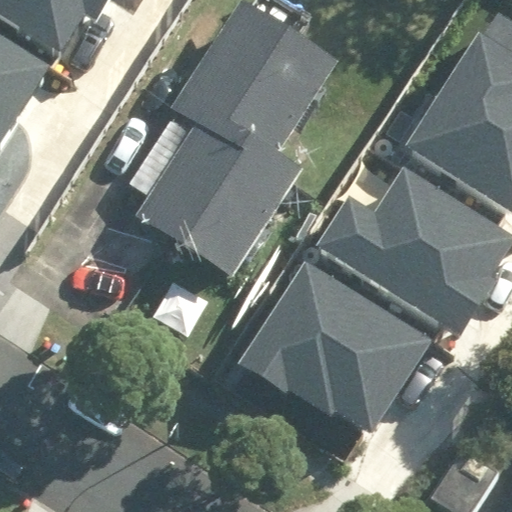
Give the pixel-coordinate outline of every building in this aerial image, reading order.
[(78,0),(0,0),(0,37),(37,62),(78,0)] [(185,14),(161,0),(151,0),(124,45),(155,63),(185,14)] [(312,31),(263,0),(257,0),(179,121),(195,131),(139,218),(244,286),(313,180),(284,161),(341,72),(301,46),(312,31)] [(511,26),(492,14),(407,150),(511,215),(511,26)] [(0,139),(41,77),(0,51),(0,139)] [(348,195),(318,244),(461,332),(511,250),(511,238),(405,173),(379,214),(348,195)] [(249,365),(373,442),(433,346),(308,269),(249,365)] [(486,511),(509,478),(461,446),(425,501),(440,511),(486,511)]
